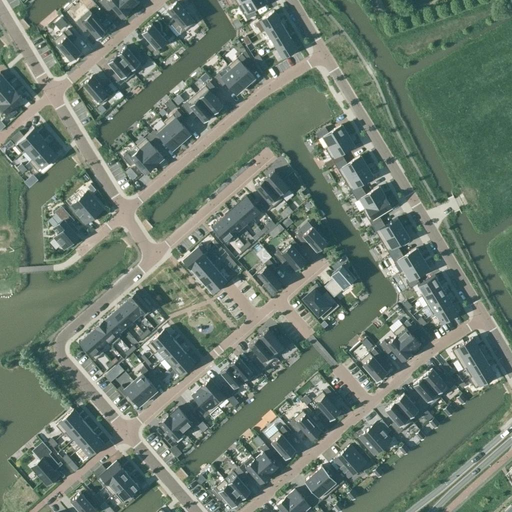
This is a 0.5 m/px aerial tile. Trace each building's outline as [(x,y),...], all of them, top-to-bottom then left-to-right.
[(101,0),(99,2),(108,11),(112,7),(121,17),(130,9),(121,0),(101,0)] [(121,0),(130,9),(138,1),(137,0),(121,0)] [(265,0),(244,0),(237,4),(247,19),(256,14),(253,8),(266,1),(265,0)] [(177,1),(167,10),(176,20),(171,24),(180,34),(184,30),(194,21),(177,1)] [(274,11),(255,22),(261,32),(265,30),(280,21),(274,11)] [(80,18),(75,22),(83,32),(88,28),(96,38),(96,39),(107,29),(106,29),(92,13),(82,21),(80,18)] [(280,21),(265,30),(271,39),(286,30),(280,21)] [(152,23),(141,32),(142,33),(142,32),(151,42),(146,46),(154,56),(159,51),(156,48),(166,40),(152,24),(152,23)] [(63,32),(53,41),(70,60),(70,61),(81,52),(81,51),(80,52),(72,42),(76,38),(68,28),(63,32)] [(286,30),(271,39),(276,48),(291,39),(286,30)] [(291,39),(276,48),(282,57),(297,48),(291,39)] [(126,45),(117,54),(134,73),(143,65),(142,65),(147,61),(139,52),(134,56),(126,46),(127,46),(126,45)] [(241,53),(228,65),(245,85),(254,77),(244,66),(249,62),(241,53)] [(117,54),(107,62),(108,62),(116,71),(112,75),(120,85),(125,81),(134,73),(117,54)] [(219,73),(214,77),(222,86),(226,82),(236,92),(245,85),(228,65),(227,65),(218,72),(219,73)] [(92,75),(82,84),(100,104),(110,95),(109,95),(114,91),(106,81),(101,85),(92,75)] [(8,81),(0,87),(0,102),(15,90),(11,85),(8,81)] [(210,81),(196,93),(213,113),(223,105),(212,93),(217,89),(210,81)] [(15,90),(0,102),(0,111),(3,116),(3,115),(8,120),(17,112),(13,107),(23,98),(15,90)] [(118,90),(115,94),(119,99),(123,95),(118,90)] [(196,93),(182,105),(189,114),(194,110),(204,121),(213,113),(196,93)] [(177,109),(164,121),(181,141),(190,133),(180,122),(185,118),(177,109)] [(155,129),(150,133),(157,142),(162,138),(172,149),(181,141),(164,121),(163,122),(165,123),(156,131),(155,129)] [(325,127),(316,133),(319,138),(323,136),(329,145),(347,134),(341,124),(328,132),(325,127)] [(20,131),(10,139),(14,144),(18,149),(22,153),(41,136),(34,127),(34,126),(24,135),(20,131)] [(145,137),(136,145),(153,164),(162,157),(153,146),(157,142),(150,133),(145,137)] [(329,145),(325,148),(334,163),(344,158),(341,152),(353,145),(347,134),(329,145)] [(41,136),(22,153),(26,150),(32,158),(29,161),(49,144),(45,140),(41,136)] [(49,144),(29,161),(37,170),(57,153),(49,144)] [(127,153),(123,157),(130,165),(135,161),(144,172),(153,164),(136,145),(139,149),(131,156),(127,153)] [(344,158),(334,163),(344,179),(366,165),(360,155),(347,163),(344,158)] [(366,165),(344,179),(353,194),(363,188),(359,183),(372,175),(366,165)] [(274,169),(264,178),(280,196),(289,188),(290,190),(295,185),(287,176),(282,180),(274,170),(275,170),(274,169)] [(264,178),(254,186),(255,187),(255,186),(264,196),(259,200),(268,210),(282,198),(280,196),(264,178)] [(363,188),(353,194),(356,200),(358,198),(364,208),(384,196),(378,186),(366,194),(363,188)] [(87,191),(70,205),(86,223),(103,208),(87,191)] [(246,195),(237,202),(251,218),(260,211),(246,195)] [(364,208),(362,209),(372,225),(381,219),(378,214),(391,206),(384,196),(364,208)] [(237,202),(229,210),(243,226),(251,218),(237,202)] [(62,220),(54,227),(59,233),(55,237),(64,247),(70,242),(70,241),(77,235),(74,232),(77,230),(70,221),(73,219),(61,205),(55,211),(62,220)] [(229,210),(220,217),(234,233),(243,226),(229,210)] [(211,224),(211,225),(227,243),(236,235),(234,233),(220,217),(212,225),(211,224)] [(286,217),(282,221),(286,226),(291,222),(286,217)] [(381,219),(372,225),(381,240),(403,227),(397,217),(384,224),(381,219)] [(300,231),(295,235),(303,244),(308,240),(316,250),(316,251),(327,242),(326,241),(326,242),(312,226),(307,221),(298,229),(300,231)] [(403,227),(381,240),(390,256),(400,250),(397,245),(409,237),(403,227)] [(279,249),(274,254),(282,263),(287,259),(295,269),(295,270),(306,260),(305,260),(289,242),(280,251),(279,249)] [(201,243),(183,259),(191,268),(205,255),(209,252),(201,243)] [(265,264),(255,272),(271,290),(281,282),(272,271),(277,267),(268,258),(271,256),(263,247),(255,253),(263,262),(265,264)] [(400,250),(390,256),(394,261),(400,271),(404,269),(422,258),(416,248),(403,255),(400,250)] [(205,255),(191,268),(198,276),(212,263),(205,255)] [(422,258),(404,269),(410,279),(406,281),(409,287),(419,281),(416,276),(428,268),(422,258)] [(212,263),(198,276),(205,284),(220,271),(212,263)] [(334,277),(324,286),(333,296),(352,281),(351,280),(353,279),(352,277),(341,265),(332,273),(334,277)] [(220,271),(205,284),(212,291),(211,292),(212,292),(227,279),(227,278),(226,279),(220,271)] [(435,274),(417,285),(418,285),(423,294),(440,284),(435,275),(435,274)] [(423,294),(421,295),(427,305),(446,293),(440,284),(423,294)] [(308,292),(304,296),(319,312),(329,304),(333,308),(339,303),(329,293),(324,297),(315,287),(314,287),(308,292)] [(136,291),(127,298),(140,313),(143,317),(152,309),(136,291)] [(446,293),(427,305),(433,314),(435,313),(452,303),(446,293)] [(127,298),(120,305),(133,319),(140,313),(127,298)] [(452,303),(435,313),(441,322),(457,312),(452,303)] [(120,305),(112,312),(125,327),(133,319),(120,305)] [(112,312),(104,319),(116,334),(125,327),(112,312)] [(104,319),(95,327),(108,341),(111,345),(120,337),(116,334),(104,319)] [(402,323),(392,332),(395,335),(410,351),(420,343),(411,333),(415,329),(407,319),(402,323)] [(95,327),(87,333),(100,348),(108,341),(95,327)] [(165,328),(146,344),(154,353),(158,350),(172,337),(165,328)] [(267,328),(258,336),(276,356),(290,344),(281,334),(276,338),(268,328),(267,328)] [(79,340),(78,341),(95,360),(95,359),(103,351),(100,348),(87,333),(79,341),(79,340)] [(384,340),(379,344),(387,353),(392,349),(401,360),(410,351),(395,335),(387,343),(384,340)] [(258,336),(249,344),(249,345),(258,355),(253,359),(262,368),(276,356),(258,336)] [(172,337),(158,350),(165,358),(179,345),(172,337)] [(473,337),(450,350),(456,360),(478,347),(473,337)] [(179,345),(165,358),(172,366),(186,353),(179,345)] [(478,347),(456,360),(463,370),(465,369),(484,357),(478,347)] [(369,351),(359,360),(376,380),(376,381),(387,371),(386,371),(378,361),(382,357),(374,348),(369,352),(369,351)] [(186,353),(172,366),(179,374),(194,361),(186,353)] [(238,356),(229,363),(243,380),(246,383),(260,371),(251,361),(247,365),(239,356),(238,356)] [(484,357),(465,369),(470,377),(490,365),(484,357)] [(229,363),(220,371),(229,381),(224,385),(232,394),(237,390),(234,387),(243,380),(229,363)] [(142,373),(133,381),(147,396),(156,388),(147,378),(151,373),(144,365),(139,370),(142,373)] [(470,377),(468,378),(474,388),(495,375),(490,365),(470,377)] [(432,368),(422,376),(440,396),(454,384),(446,375),(442,379),(432,368)] [(111,370),(107,373),(112,379),(116,376),(111,370)] [(422,376),(413,384),(423,396),(418,400),(426,408),(430,404),(427,400),(436,393),(439,396),(440,396),(422,376)] [(210,378),(201,386),(218,405),(226,398),(227,399),(232,394),(224,385),(219,389),(210,378)] [(122,385),(117,389),(124,397),(129,393),(138,404),(147,396),(133,381),(125,388),(122,385)] [(201,386),(192,393),(200,403),(195,407),(204,417),(218,405),(201,386)] [(322,390),(312,399),(329,418),(329,419),(340,410),(340,409),(339,410),(331,400),(335,396),(327,387),(322,391),(322,390)] [(403,392),(394,400),(412,421),(412,420),(409,416),(418,409),(421,412),(426,408),(418,400),(414,404),(403,392)] [(394,400),(385,409),(395,420),(390,424),(398,433),(412,421),(394,400)] [(178,406),(168,415),(184,433),(193,425),(195,426),(200,422),(191,412),(187,417),(178,406)] [(74,409),(55,425),(63,433),(65,432),(81,417),(74,409)] [(293,418),(288,422),(296,432),(301,428),(310,438),(320,429),(302,409),(292,418),(293,418)] [(168,415),(159,423),(168,433),(163,437),(171,447),(176,442),(175,441),(184,433),(168,415)] [(81,417),(65,432),(72,440),(74,438),(88,426),(81,417)] [(376,421),(359,436),(374,454),(391,439),(376,421)] [(274,424),(265,432),(269,437),(268,438),(285,457),(284,458),(285,458),(296,449),(295,448),(295,449),(286,439),(291,435),(283,425),(278,429),(274,424)] [(88,426),(74,438),(81,447),(96,434),(88,426)] [(96,434),(81,447),(88,455),(103,442),(96,434)] [(40,460),(32,467),(47,483),(55,476),(57,474),(55,471),(52,468),(58,463),(49,453),(51,451),(42,440),(42,441),(46,445),(35,454),(40,460)] [(251,454),(251,455),(268,474),(277,466),(269,457),(273,453),(265,443),(260,448),(263,451),(255,458),(251,454)] [(350,444),(333,459),(348,476),(365,461),(350,444)] [(242,463),(238,467),(246,476),(251,472),(259,482),(268,474),(251,455),(242,463)] [(102,464),(93,472),(97,477),(100,474),(108,482),(123,469),(116,460),(106,469),(102,464)] [(322,464),(313,472),(330,492),(343,480),(336,471),(331,475),(322,464)] [(224,478),(241,498),(250,490),(250,489),(250,490),(241,480),(246,476),(238,467),(233,471),(236,474),(227,482),(224,478)] [(108,482),(104,486),(112,495),(114,493),(132,478),(123,469),(108,482)] [(313,472),(304,480),(313,491),(309,495),(316,504),(321,500),(330,492),(313,472)] [(132,478),(114,493),(121,501),(120,502),(121,502),(140,486),(139,486),(132,478)] [(215,487),(211,491),(219,500),(223,496),(232,505),(231,506),(241,498),(224,478),(215,486),(215,487)] [(295,488),(286,496),(299,511),(306,511),(316,504),(309,495),(304,499),(295,488)] [(80,510),(78,511),(90,511),(95,508),(81,491),(71,500),(80,510)] [(299,511),(286,496),(277,504),(283,511),(299,511)] [(102,503),(100,505),(105,511),(109,511),(112,510),(105,501),(102,503)]
